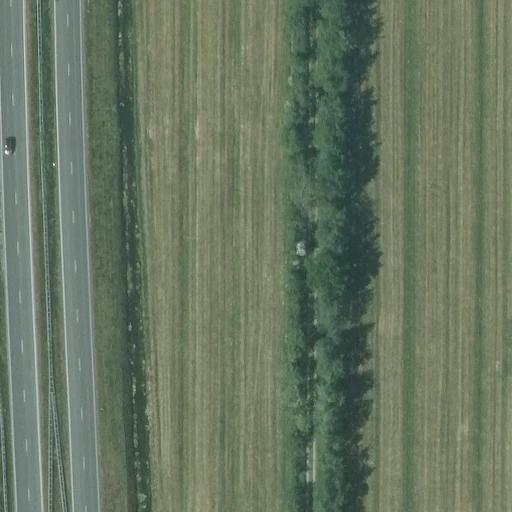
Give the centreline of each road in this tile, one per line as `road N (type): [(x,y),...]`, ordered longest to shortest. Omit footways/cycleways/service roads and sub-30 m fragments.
road 1 (trunk): [(85,511),(67,0)]
road 2 (trunk): [(10,0),(28,511)]
road 3 (track): [(313,511),(312,0)]
